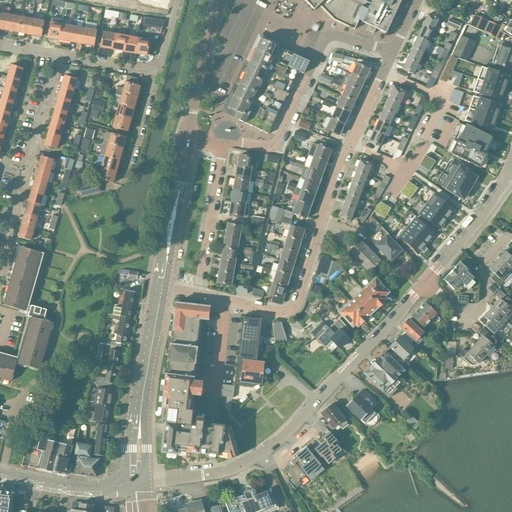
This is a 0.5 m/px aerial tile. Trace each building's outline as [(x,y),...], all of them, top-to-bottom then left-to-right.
[(303,0),(313,10),(319,5),(333,20),(354,30),(358,20),(362,22),(386,33),(400,0),(303,0)] [(63,16),(65,16),(67,9),(72,10),(74,4),(65,2),(63,16)] [(0,29),(5,31),(8,16),(0,14),(0,29)] [(427,15),(419,31),(430,36),(437,20),(427,15)] [(470,24),(469,26),(483,32),(484,31),(489,22),(483,20),(474,15),(470,24)] [(8,16),(5,31),(17,33),(20,18),(8,16)] [(20,18),(17,33),(28,35),(31,20),(20,18)] [(46,38),(58,40),(61,25),(62,20),(50,18),(46,38)] [(140,25),(152,27),(153,20),(141,18),(140,25)] [(449,19),(447,26),(459,31),(461,24),(449,19)] [(31,20),(28,35),(40,37),(43,22),(31,20)] [(485,31),(484,33),(502,41),(503,40),(506,33),(511,35),(511,22),(510,21),(507,27),(502,24),(500,28),(489,22),(485,31)] [(61,25),(58,40),(69,42),(72,27),(61,25)] [(373,34),(374,31),(375,29),(369,26),(366,30),(373,34)] [(72,27),(69,42),(81,44),(84,29),(72,27)] [(84,29),(81,44),(93,46),(95,31),(84,29)] [(419,31),(412,48),(422,53),(430,36),(419,31)] [(99,48),(111,50),(114,34),(102,32),(99,48)] [(451,32),(448,39),(454,41),(457,35),(451,32)] [(114,34),(111,50),(122,52),(125,36),(114,34)] [(125,36),(122,52),(134,54),(137,38),(125,36)] [(461,36),(452,55),(466,62),(475,43),(461,36)] [(137,38),(134,54),(146,56),(148,41),(137,38)] [(260,38),(233,96),(250,104),(278,47),(260,38)] [(446,44),(440,55),(446,58),(452,46),(446,44)] [(500,47),(494,64),(496,64),(511,70),(511,65),(511,51),(502,48),(500,47)] [(412,48),(407,59),(417,64),(422,53),(412,48)] [(287,66),(287,67),(298,72),(303,74),(309,62),(308,62),(293,54),(287,66)] [(341,63),(343,56),(332,54),(331,61),(341,63)] [(407,59),(402,70),(412,75),(417,64),(407,59)] [(438,60),(433,71),(439,74),(444,63),(438,60)] [(356,64),(351,75),(363,81),(369,70),(356,64)] [(10,65),(7,77),(18,80),(22,68),(10,65)] [(275,65),(271,73),(282,77),(285,70),(275,65)] [(484,68),(479,81),(506,90),(508,82),(507,82),(508,76),(484,68)] [(430,77),(436,80),(439,74),(433,71),(430,77)] [(329,84),(331,79),(332,79),(322,74),(319,80),(329,84)] [(351,75),(346,86),(358,92),(363,81),(351,75)] [(63,76),(60,87),(72,91),(75,79),(63,76)] [(125,82),(123,89),(117,87),(116,92),(122,94),(137,98),(140,86),(135,85),(137,79),(126,76),(125,82)] [(7,77),(3,89),(15,92),(18,80),(7,77)] [(479,81),(475,94),(500,102),(502,96),(504,97),(506,90),(479,81)] [(346,86),(341,97),(353,102),(358,92),(346,86)] [(60,87),(57,99),(69,102),(72,91),(60,87)] [(98,87),(94,98),(105,101),(108,90),(98,87)] [(393,88),(388,99),(399,104),(404,93),(393,88)] [(3,89),(0,100),(0,101),(12,104),(15,92),(3,89)] [(122,94),(118,105),(133,109),(137,98),(122,94)] [(234,119),(244,124),(249,114),(246,113),(250,104),(233,96),(227,108),(237,112),(234,119)] [(341,97),(336,108),(348,113),(353,102),(341,97)] [(474,98),(470,111),(497,119),(499,112),(497,111),(499,106),(474,98)] [(57,99),(54,110),(66,114),(69,102),(57,99)] [(388,99),(383,110),(394,115),(399,104),(388,99)] [(0,101),(0,114),(8,116),(12,104),(0,101)] [(276,117),(250,104),(246,113),(249,114),(244,124),(268,135),(276,117)] [(417,104),(414,111),(419,114),(420,114),(423,107),(422,107),(417,104)] [(118,105),(115,116),(130,120),(133,109),(118,105)] [(336,108),(331,119),(343,124),(348,113),(336,108)] [(91,109),(89,117),(96,119),(98,111),(91,109)] [(54,110),(50,122),(62,125),(66,114),(54,110)] [(383,110),(378,121),(389,126),(394,115),(383,110)] [(470,111),(466,123),(491,131),(493,126),(494,126),(497,119),(470,111)] [(0,114),(0,127),(5,128),(8,116),(0,114)] [(412,115),(409,122),(415,124),(418,118),(417,118),(412,115)] [(112,128),(127,132),(130,120),(115,116),(112,128)] [(338,135),(343,124),(331,119),(326,130),(338,135)] [(378,121),(373,132),(384,137),(389,126),(378,121)] [(50,122),(47,134),(59,137),(62,125),(50,122)] [(307,130),(309,125),(299,122),(297,127),(307,130)] [(409,122),(406,128),(412,130),(415,124),(409,122)] [(447,151),(447,152),(450,154),(479,168),(485,156),(483,155),(486,148),(488,148),(493,139),(491,138),(464,125),(464,126),(464,127),(460,125),(459,126),(447,151)] [(83,138),(84,138),(92,141),(94,131),(86,128),(83,138)] [(105,132),(102,144),(107,145),(122,149),(125,138),(105,132)] [(303,141),(305,135),(295,132),(293,138),(303,141)] [(373,132),(368,143),(379,148),(384,137),(373,132)] [(56,148),(59,137),(47,134),(44,145),(56,148)] [(402,137),(399,143),(404,146),(407,140),(402,137)] [(312,143),(307,155),(313,157),(326,162),(330,150),(317,146),(312,143)] [(399,143),(396,150),(401,152),(404,146),(399,143)] [(81,144),(80,150),(81,150),(89,152),(91,146),(82,144),(81,144)] [(99,155),(104,156),(119,160),(122,149),(107,145),(102,144),(99,155)] [(239,155),(237,167),(250,170),(252,157),(239,155)] [(266,163),(277,164),(278,157),(268,155),(266,163)] [(104,156),(101,167),(116,172),(119,160),(104,156)] [(41,157),(37,168),(49,172),(52,160),(41,157)] [(313,157),(309,169),(322,173),(326,162),(313,157)] [(65,169),(63,176),(69,177),(74,160),(66,158),(63,169),(65,169)] [(74,168),(75,168),(81,169),(82,163),(76,161),(74,168)] [(360,161),(355,172),(366,176),(370,165),(360,161)] [(454,165),(447,176),(470,190),(474,183),(473,182),(475,178),(454,165)] [(97,179),(112,183),(116,172),(101,167),(97,179)] [(237,167),(235,179),(248,181),(249,176),(250,170),(237,167)] [(37,168),(34,180),(46,183),(49,172),(37,168)] [(309,169),(305,180),(318,185),(322,173),(309,169)] [(263,172),(261,180),(264,181),(263,181),(266,182),(266,184),(272,185),(274,174),(263,172)] [(355,172),(351,184),(362,188),(366,176),(355,172)] [(61,184),(66,186),(69,177),(63,176),(61,184)] [(384,176),(381,182),(386,185),(390,178),(389,178),(384,176)] [(447,176),(441,186),(462,199),(465,195),(466,196),(470,190),(447,176)] [(235,179),(233,191),(246,193),(248,181),(235,179)] [(34,180),(31,191),(43,195),(46,183),(34,180)] [(305,180),(301,191),(314,196),(318,185),(305,180)] [(408,181),(399,193),(409,200),(417,189),(408,181)] [(277,182),(275,194),(280,196),(284,185),(277,182)] [(288,182),(285,189),(293,192),(295,188),(296,189),(297,185),(288,182)] [(81,197),(100,192),(97,183),(79,188),(81,197)] [(351,184),(347,195),(358,199),(362,188),(351,184)] [(293,192),(293,194),(299,196),(296,202),(309,207),(314,196),(301,191),(296,189),(295,188),(293,192)] [(376,190),(371,198),(376,201),(381,193),(376,190)] [(31,191),(28,203),(39,206),(43,195),(31,191)] [(233,191),(231,203),(244,205),(246,193),(233,191)] [(347,195),(343,206),(353,210),(358,199),(347,195)] [(433,195),(426,205),(446,220),(453,210),(433,195)] [(292,201),(290,206),(294,208),(292,214),(305,218),(309,207),(296,202),(292,201)] [(380,202),(374,212),(384,219),(390,208),(380,202)] [(28,203),(24,214),(36,218),(39,206),(28,203)] [(242,217),(244,205),(231,203),(228,215),(242,217)] [(426,205),(418,215),(438,230),(446,220),(426,205)] [(349,222),(353,210),(343,206),(338,217),(349,222)] [(273,207),(270,214),(281,217),(283,210),(273,207)] [(366,207),(362,213),(367,216),(371,210),(370,210),(366,207)] [(362,213),(358,219),(363,222),(367,216),(362,213)] [(24,214),(21,226),(33,229),(36,218),(24,214)] [(279,223),(281,217),(270,214),(269,220),(279,223)] [(252,216),(251,223),(262,225),(264,219),(252,216)] [(414,219),(406,228),(425,245),(434,235),(414,219)] [(251,223),(250,230),(261,232),(262,225),(251,223)] [(227,224),(225,236),(238,238),(240,226),(227,224)] [(30,240),(33,229),(21,226),(18,237),(30,240)] [(290,226),(286,238),(300,242),(303,230),(290,226)] [(406,228),(398,238),(417,254),(425,245),(406,228)] [(225,236),(223,248),(236,250),(238,238),(225,236)] [(376,246),(390,261),(401,250),(386,236),(376,246)] [(286,238),(283,249),(296,253),(300,242),(286,238)] [(368,272),(380,261),(358,238),(354,245),(348,252),(368,272)] [(508,248),(496,260),(511,274),(507,271),(511,265),(511,242),(511,241),(507,246),(508,248)] [(23,311),(40,253),(19,247),(2,305),(23,311)] [(223,248),(221,260),(234,262),(236,250),(223,248)] [(283,249),(279,261),(293,265),(296,253),(283,249)] [(320,259),(318,264),(330,267),(332,261),(320,258),(320,259)] [(221,260),(219,272),(232,274),(234,262),(221,260)] [(498,287),(511,274),(496,260),(488,269),(494,274),(490,279),(498,287)] [(271,267),(270,270),(276,272),(289,276),(293,265),(279,261),(278,265),(272,263),(271,267)] [(453,290),(460,283),(468,290),(474,283),(473,282),(476,279),(469,273),(470,272),(459,262),(443,280),(453,290)] [(318,264),(316,270),(329,273),(330,267),(318,264)] [(329,273),(316,270),(314,275),(314,276),(327,280),(329,273)] [(136,280),(137,273),(128,271),(127,278),(136,280)] [(230,286),(230,284),(234,285),(235,280),(231,279),(232,274),(219,272),(217,283),(230,286)] [(276,272),(272,284),(285,288),(289,276),(276,272)] [(361,291),(378,309),(384,303),(383,302),(386,300),(383,297),(388,293),(387,293),(391,289),(379,276),(375,280),(374,279),(361,291)] [(272,284),(268,295),(282,299),(285,288),(272,284)] [(236,286),(234,293),(238,294),(246,295),(247,287),(236,285),(236,286)] [(261,299),(263,292),(253,289),(251,295),(261,299)] [(349,303),(366,320),(366,319),(376,308),(377,309),(378,309),(361,291),(349,303)] [(498,300),(491,308),(502,318),(510,310),(510,309),(511,307),(511,305),(511,303),(510,302),(499,291),(495,296),(498,300)] [(113,307),(112,316),(120,317),(129,319),(133,293),(124,292),(121,309),(113,307)] [(313,300),(318,303),(322,298),(317,294),(313,300)] [(177,452),(185,453),(219,457),(219,453),(225,454),(226,460),(238,456),(229,428),(215,426),(210,426),(210,429),(200,427),(201,420),(196,419),(195,419),(198,396),(199,396),(199,394),(201,383),(200,383),(200,378),(201,370),(202,365),(206,327),(207,319),(208,310),(209,307),(200,306),(174,303),(170,345),(168,345),(165,374),(164,374),(158,424),(163,424),(160,453),(167,454),(166,457),(175,458),(176,455),(177,455),(177,452)] [(360,326),(366,320),(349,303),(338,314),(352,328),(354,325),(357,328),(359,325),(360,326)] [(423,328),(429,321),(436,314),(424,303),(411,317),(423,328)] [(38,370),(52,323),(42,321),(45,310),(30,306),(27,317),(30,318),(17,364),(38,370)] [(478,321),(484,327),(493,335),(505,322),(502,318),(491,308),(478,321)] [(104,341),(104,345),(110,345),(113,346),(113,347),(115,347),(120,347),(120,343),(124,344),(129,319),(120,317),(115,342),(111,341),(111,342),(104,341)] [(254,361),(259,321),(242,319),(234,385),(253,387),(254,384),(260,385),(263,363),(254,361)] [(338,319),(316,339),(325,348),(332,342),(338,349),(348,339),(343,334),(348,329),(338,319)] [(408,320),(400,328),(401,329),(404,332),(415,342),(418,345),(423,340),(423,334),(408,320)] [(271,322),(274,344),(280,343),(285,342),(283,334),(279,334),(276,321),(271,322)] [(482,337),(474,345),(485,356),(493,347),(493,346),(495,344),(495,342),(494,341),(493,339),(483,328),(478,333),(482,337)] [(388,348),(402,361),(406,365),(415,356),(411,352),(413,350),(409,346),(412,342),(403,333),(399,337),(388,348)] [(454,355),(454,342),(445,342),(445,354),(454,355)] [(110,345),(107,366),(115,368),(118,352),(114,352),(115,347),(113,347),(113,346),(110,345)] [(477,364),(485,356),(474,345),(467,353),(462,349),(458,354),(469,365),(470,366),(472,366),(474,366),(476,365),(476,364),(477,364)] [(395,380),(403,371),(384,352),(362,374),(387,399),(396,390),(394,389),(399,384),(395,380)] [(0,378),(10,382),(16,361),(0,356),(0,378)] [(93,376),(91,384),(97,385),(108,387),(111,388),(112,383),(115,368),(107,366),(104,378),(93,376)] [(96,390),(94,405),(95,405),(108,407),(111,392),(110,392),(111,388),(108,387),(97,385),(97,390),(96,390)] [(376,419),(379,419),(379,418),(378,417),(378,416),(378,415),(376,413),(374,411),(371,408),(376,404),(362,391),(346,407),(365,426),(368,427),(371,427),(372,426),(373,426),(374,424),(375,424),(376,422),(376,421),(376,420),(376,419)] [(85,419),(84,423),(96,426),(96,425),(101,426),(102,422),(105,423),(108,407),(95,405),(94,416),(92,415),(91,420),(85,419)] [(333,429),(337,425),(341,430),(347,424),(344,420),(331,405),(321,413),(333,429)] [(96,426),(93,455),(99,456),(104,456),(105,445),(105,440),(106,426),(101,426),(96,425),(96,426)] [(34,449),(39,434),(31,431),(27,447),(34,449)] [(324,441),(314,450),(321,458),(322,457),(328,465),(335,460),(333,458),(341,451),(336,445),(338,444),(329,432),(322,437),(324,441)] [(65,475),(72,447),(40,439),(38,449),(44,451),(39,469),(65,475)] [(96,477),(98,460),(89,458),(91,446),(76,443),(73,457),(76,457),(75,465),(70,464),(69,473),(74,474),(74,475),(96,477)] [(306,448),(295,456),(296,457),(303,466),(299,468),(301,471),(306,477),(316,469),(315,469),(319,465),(314,459),(306,448)] [(293,465),(285,471),(291,478),(287,480),(294,490),(302,485),(299,481),(304,476),(301,471),(299,468),(303,466),(296,457),(290,462),(293,465)] [(256,511),(272,506),(266,491),(253,496),(252,495),(253,495),(254,494),(254,493),(255,492),(255,491),(254,490),(254,489),(253,489),(252,489),(251,489),(250,489),(249,490),(248,490),(248,491),(248,492),(248,493),(248,494),(244,495),(224,502),(227,511),(256,511)] [(0,511),(10,511),(12,494),(3,492),(0,491),(0,511)] [(203,511),(201,502),(185,506),(186,509),(176,511),(203,511)] [(72,503),(71,511),(112,511),(113,508),(96,506),(72,503)]
